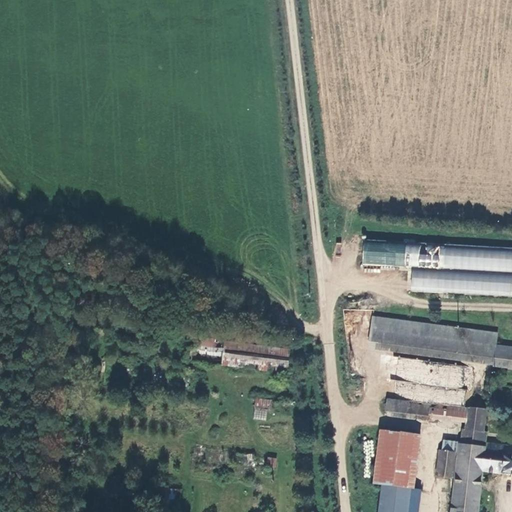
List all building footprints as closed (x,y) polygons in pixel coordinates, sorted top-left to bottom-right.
[(411,290),(511,296),(511,249),(363,241),(362,264),(412,267),(411,290)] [(494,329),(367,314),(365,339),(511,356),(511,342),(492,340),(494,329)] [(290,351),(225,341),(225,339),(189,333),(185,359),(287,373),(290,351)] [(200,373),(109,364),(106,390),(199,399),(200,373)] [(292,412),(293,401),(253,396),(251,407),(292,412)] [(460,419),(461,406),(385,397),(384,410),(460,419)] [(486,409),(461,406),(460,419),(459,427),(462,427),(461,441),(455,440),(442,439),(441,449),(438,448),(435,474),(457,477),(453,511),(479,511),(484,470),(511,473),(511,444),(487,441),(489,431),(486,430),(489,407),(486,406),(486,409)] [(385,482),(415,486),(420,432),(377,427),(372,481),(385,482)] [(252,455),(237,452),(235,462),(251,465),(252,455)] [(282,462),(274,461),(272,469),(281,471),(282,462)] [(418,511),(421,487),(415,486),(385,482),(381,511),(418,511)] [(185,511),(188,496),(95,486),(94,511),(99,511),(185,511)]
